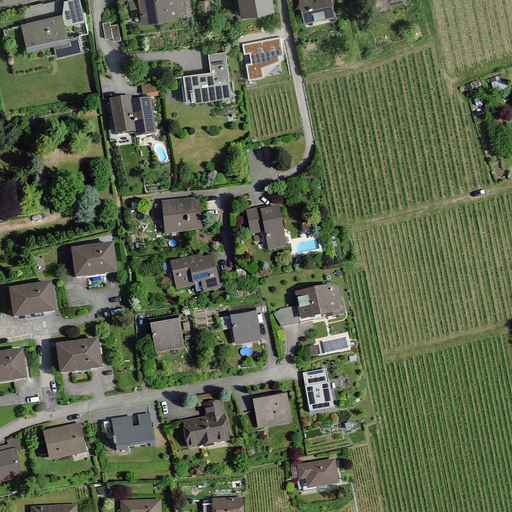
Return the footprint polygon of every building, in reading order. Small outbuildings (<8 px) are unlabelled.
[(138,0),(141,23),(178,19),(178,14),(185,13),(183,0),(138,0)] [(239,0),(242,14),(274,9),(271,0),(239,0)] [(300,0),(305,23),(335,17),(331,0),(300,0)] [(373,0),(376,9),(406,1),(405,0),(373,0)] [(21,24),(26,45),(67,36),(62,14),(21,24)] [(120,20),(105,22),(107,38),(122,36),(120,20)] [(248,61),(250,77),(286,72),(281,35),(244,41),(245,52),(252,51),(254,60),(248,61)] [(209,54),(211,73),(183,75),(185,101),(232,97),(228,53),(209,54)] [(157,82),(144,83),(146,97),(159,95),(157,82)] [(115,136),(134,134),(129,98),(110,100),(115,136)] [(135,138),(155,135),(150,99),(131,101),(135,138)] [(162,202),(165,234),(202,230),(199,199),(162,202)] [(269,250),(286,246),(279,208),(261,211),(261,208),(247,211),(252,235),(266,232),(269,250)] [(71,250),(75,280),(116,274),(112,245),(71,250)] [(170,262),(176,290),(193,287),(191,276),(216,271),(213,257),(203,259),(202,256),(170,262)] [(8,290),(12,319),(53,314),(49,284),(8,290)] [(295,295),(301,322),(326,316),(327,321),(341,318),(334,286),(295,295)] [(231,317),(236,345),(261,340),(256,313),(231,317)] [(150,326),(154,354),(183,349),(178,321),(150,326)] [(55,346),(59,376),(100,371),(96,341),(55,346)] [(0,355),(0,385),(24,382),(20,353),(0,355)] [(331,366),(305,371),(313,411),(339,406),(331,366)] [(295,392),(259,399),(265,428),(301,421),(295,392)] [(209,416),(186,421),(192,448),(234,439),(225,398),(206,402),(209,416)] [(113,418),(120,450),(158,441),(151,409),(113,418)] [(81,420),(45,431),(53,459),(90,448),(81,420)] [(18,447),(0,452),(0,482),(26,475),(18,447)] [(338,454),(300,464),(307,491),(345,482),(338,454)] [(166,511),(166,494),(122,496),(122,511),(166,511)] [(250,511),(250,498),(218,499),(218,511),(250,511)] [(79,511),(79,501),(32,504),(33,511),(79,511)]
